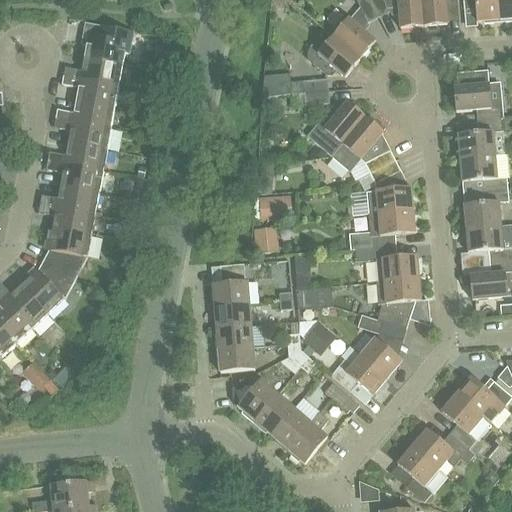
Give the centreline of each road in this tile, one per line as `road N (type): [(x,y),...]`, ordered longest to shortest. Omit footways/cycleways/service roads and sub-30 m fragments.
road 1 (tertiary): [(138,437),(219,0)]
road 2 (residential): [(340,485),(283,484),(217,431),(138,437)]
road 3 (residential): [(447,342),(430,143)]
road 4 (residential): [(0,260),(16,237),(34,128),(32,79)]
road 5 (residential): [(447,342),(345,466),(340,485)]
road 6 (residential): [(430,143),(376,98),(375,80),(396,53),(423,51)]
road 7 (residential): [(0,454),(138,437)]
road 8 (residential): [(47,66),(49,52),(35,36),(9,42),(7,69),(32,79)]
